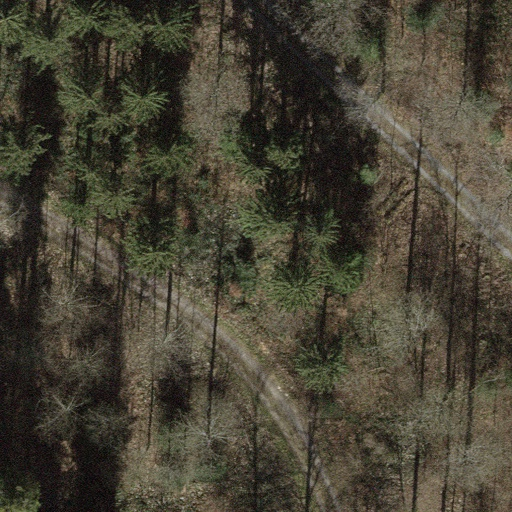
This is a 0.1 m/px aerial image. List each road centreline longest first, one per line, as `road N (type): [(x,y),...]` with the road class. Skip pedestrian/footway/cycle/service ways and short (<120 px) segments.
road 1 (track): [(335,511),(310,447),(262,382),(190,315),(0,194)]
road 2 (track): [(259,0),(511,247)]
